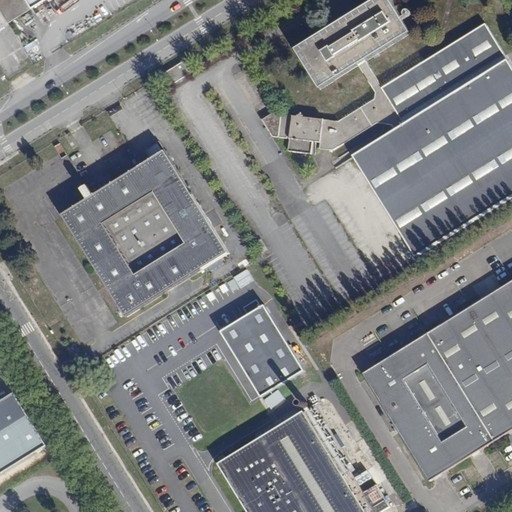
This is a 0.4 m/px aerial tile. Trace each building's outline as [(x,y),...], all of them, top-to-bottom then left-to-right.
[(45,0),(0,0),(0,9),(8,23),(45,0)] [(374,187),(511,101),(511,64),(510,62),(487,25),(384,88),(368,61),(412,33),(391,0),(378,0),(367,7),(364,13),(338,29),(333,28),(297,50),(301,55),(304,55),(317,76),(316,80),(322,90),(338,79),(339,74),(358,62),(360,66),(376,94),(377,98),(339,121),(306,117),(303,113),(298,116),(282,114),(280,110),(263,120),(274,138),(289,138),(289,134),(291,135),(289,152),(312,155),(314,142),(321,143),(321,146),(330,147),(330,150),(335,151),(379,124),(393,126),(396,129),(355,156),(374,187)] [(367,7),(333,28),(338,29),(364,13),(367,7)] [(317,76),(304,55),(301,55),(316,80),(317,76)] [(191,74),(184,62),(165,73),(173,85),(191,74)] [(358,62),(339,74),(338,79),(360,66),(358,62)] [(511,101),(374,187),(417,257),(511,198),(511,101)] [(229,253),(166,151),(115,183),(94,196),(90,190),(88,187),(83,190),(89,199),(64,215),(127,317),(229,253)] [(111,177),(90,190),(94,196),(115,183),(111,177)] [(362,195),(368,192),(364,185),(358,189),(362,195)] [(268,250),(261,239),(255,243),(262,253),(268,250)] [(511,430),(511,282),(365,375),(431,481),(511,430)] [(266,304),(219,328),(228,346),(221,349),(248,401),(302,374),(266,304)] [(353,478),(311,411),(303,416),(302,414),(219,466),(247,511),(379,511),(389,506),(367,470),(353,478)]
